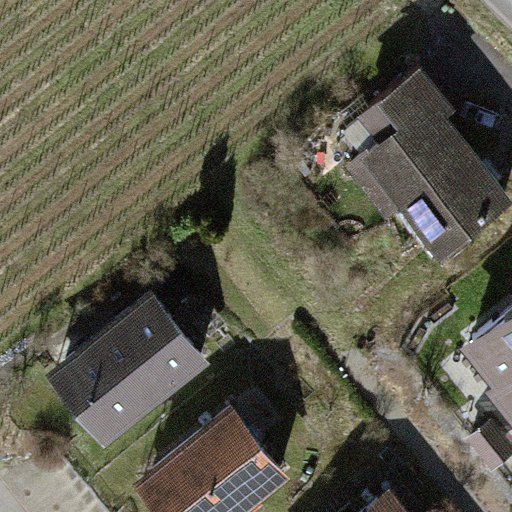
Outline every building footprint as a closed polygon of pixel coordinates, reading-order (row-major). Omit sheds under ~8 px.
[(511,178),(432,70),(336,140),(389,212),(416,192),(458,248),(511,208),(511,178)] [(159,286),(64,359),(129,443),(224,369),(159,286)] [(511,313),(511,291),(501,299),(511,313)] [(239,412),(150,488),(170,511),(276,511),(305,488),(239,412)] [(394,511),(412,511),(406,503),(394,511)]
